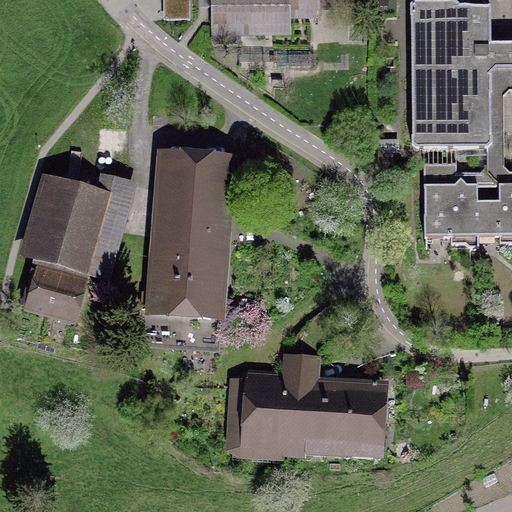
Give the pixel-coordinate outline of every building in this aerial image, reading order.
[(189,0),(163,0),(164,21),(190,20),(189,0)] [(365,5),(364,0),(212,0),(213,31),(289,31),(289,5),(365,5)] [(491,8),(414,8),(418,144),(481,144),(485,67),(504,67),(511,67),(511,48),(505,49),(491,49),(491,8)] [(148,322),(225,328),(237,162),(160,157),(148,322)] [(455,166),(423,166),(424,237),(451,237),(451,248),(478,247),(478,237),(478,187),(455,187),(455,166)] [(103,198),(123,203),(128,185),(102,177),(96,196),(103,198)] [(82,271),(103,198),(96,196),(53,184),(33,257),(82,271)] [(511,186),(478,187),(478,237),(499,237),(499,247),(511,246),(511,186)] [(34,305),(69,315),(76,288),(43,278),(34,305)] [(244,464),(384,472),(389,390),(321,387),(323,359),(283,357),(282,380),(248,378),(244,464)] [(57,480),(46,477),(43,489),(55,491),(57,480)]
